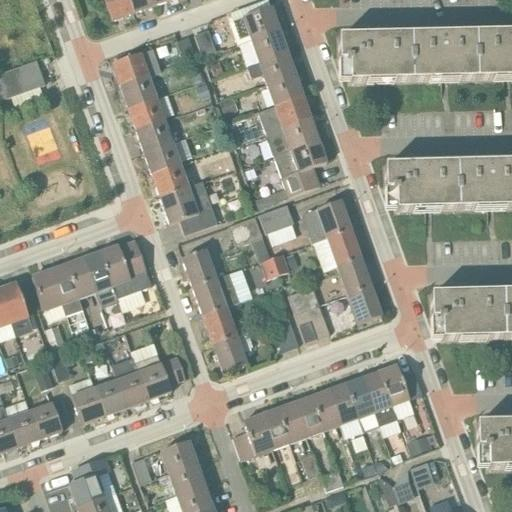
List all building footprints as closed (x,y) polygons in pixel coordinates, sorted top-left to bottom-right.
[(133,17),(126,0),(101,0),(110,25),(133,17)] [(153,10),(149,0),(126,0),(133,17),(153,10)] [(176,2),(175,0),(149,0),(153,10),(176,2)] [(237,49),(251,44),(279,34),(271,11),(229,26),(237,49)] [(475,38),(476,83),(511,82),(511,36),(511,37),(511,28),(509,27),(501,28),(501,37),(475,38)] [(476,83),(475,38),(447,38),(447,30),(445,29),(437,29),(437,38),(409,39),(410,85),(476,83)] [(410,85),(409,39),(384,40),(383,32),(382,31),(373,31),(374,40),(337,41),(338,66),(344,65),(344,67),(348,67),(349,86),(410,85)] [(203,61),(214,57),(206,34),(195,38),(203,61)] [(279,34),(251,44),(259,66),(287,56),(279,34)] [(185,68),(196,64),(188,41),(177,45),(185,68)] [(120,91),(148,81),(160,76),(152,53),(111,68),(120,91)] [(287,56),(259,66),(247,70),(251,82),(263,78),(266,87),(294,77),(287,56)] [(0,104),(44,88),(36,64),(0,77),(0,104)] [(222,75),(218,64),(210,67),(214,78),(222,75)] [(202,85),(199,75),(195,76),(191,85),(192,88),(202,85)] [(294,77),(266,87),(274,110),(302,100),(294,77)] [(127,113),(156,103),(148,81),(120,91),(127,113)] [(209,100),(204,87),(193,91),(198,104),(209,100)] [(302,100),(274,110),(258,116),(265,138),(310,122),(302,100)] [(135,135),(164,125),(156,103),(127,113),(135,135)] [(231,115),(227,103),(218,106),(223,118),(231,115)] [(310,122),(265,138),(273,160),(318,144),(310,122)] [(143,158),(172,147),(164,125),(135,135),(143,158)] [(233,127),(223,130),(227,144),(238,140),(233,127)] [(318,144),(273,160),(288,205),(317,195),(309,173),(326,167),(318,144)] [(151,179),(180,169),(172,147),(143,158),(151,179)] [(511,211),(511,166),(493,167),(493,159),(491,158),(483,158),(483,167),(455,168),(456,213),(511,211)] [(456,213),(455,168),(430,168),(430,160),(428,159),(419,160),(419,169),(384,170),(384,194),(391,194),(391,196),(394,196),(395,215),(456,213)] [(159,202),(188,191),(180,169),(151,179),(159,202)] [(179,225),(184,240),(217,228),(202,186),(188,191),(159,202),(169,229),(179,225)] [(311,248),(326,243),(350,234),(340,205),(300,219),(311,248)] [(265,238),(293,228),(286,209),(258,219),(265,238)] [(259,267),(270,263),(254,221),(228,231),(236,252),(251,246),(259,267)] [(350,234),(326,243),(337,271),(360,262),(350,234)] [(117,250),(100,256),(112,290),(117,303),(151,291),(134,245),(118,251),(117,250)] [(192,292),(216,283),(205,254),(181,262),(192,292)] [(100,256),(83,262),(95,296),(101,313),(118,306),(117,303),(112,290),(100,256)] [(297,269),(292,257),(284,260),(288,272),(297,269)] [(266,284),(288,275),(282,258),(270,263),(259,267),(266,284)] [(95,296),(83,262),(65,269),(77,303),(95,296)] [(360,262),(337,271),(347,299),(370,291),(360,262)] [(48,275),(61,309),(65,321),(82,315),(77,303),(65,269),(48,275)] [(61,309),(48,275),(31,281),(44,315),(61,309)] [(229,278),(216,283),(192,292),(202,320),(226,312),(240,307),(229,278)] [(15,287),(0,292),(0,299),(10,327),(28,321),(15,287)] [(504,342),(503,296),(476,297),(476,289),(474,288),(466,288),(466,298),(430,299),(430,323),(436,323),(436,325),(440,325),(441,344),(504,342)] [(294,318),(319,310),(312,291),(288,299),(294,318)] [(370,291),(347,299),(357,329),(381,320),(370,291)] [(270,313),(283,308),(278,296),(265,300),(270,313)] [(504,342),(511,341),(511,296),(503,296),(504,342)] [(0,330),(10,327),(0,299),(0,330)] [(329,339),(319,310),(294,318),(298,330),(310,326),(316,344),(329,339)] [(226,312),(202,320),(212,348),(236,340),(226,312)] [(282,356),(298,350),(287,321),(271,327),(282,356)] [(316,344),(310,326),(298,330),(304,348),(316,344)] [(54,356),(67,351),(58,328),(45,333),(54,356)] [(96,329),(88,332),(90,338),(98,335),(96,329)] [(236,340),(212,348),(222,377),(246,369),(236,340)] [(84,366),(107,358),(102,345),(102,344),(94,347),(79,352),(84,366)] [(4,362),(8,372),(19,368),(15,358),(4,362)] [(57,385),(69,381),(63,360),(51,364),(57,385)] [(116,384),(126,413),(148,404),(138,376),(133,362),(110,370),(116,384)] [(138,376),(148,404),(171,396),(168,390),(185,383),(177,362),(160,368),(138,376)] [(396,370),(377,376),(390,411),(408,404),(396,370)] [(394,423),(390,411),(377,376),(361,382),(374,417),(378,429),(394,423)] [(49,379),(36,383),(40,395),(53,390),(49,379)] [(374,417),(361,382),(344,388),(357,423),(374,417)] [(93,392),(103,421),(126,413),(116,384),(93,392)] [(357,423),(344,388),(328,395),(341,429),(357,423)] [(103,421),(93,392),(71,400),(82,428),(103,421)] [(341,429),(328,395),(311,400),(324,435),(341,429)] [(324,435),(311,400),(294,407),(307,441),(324,435)] [(29,415),(39,444),(62,436),(52,407),(29,415)] [(307,441),(294,407),(276,413),(289,447),(307,441)] [(289,447),(276,413),(260,419),(272,453),(289,447)] [(7,423),(17,452),(39,444),(29,415),(7,423)] [(511,471),(511,416),(511,417),(511,427),(476,427),(477,452),(482,452),(482,453),(487,453),(487,472),(511,471)] [(272,453),(260,419),(242,426),(246,436),(232,442),(241,466),(255,461),(255,460),(272,453)] [(0,425),(0,458),(17,452),(7,423),(0,425)] [(436,445),(433,437),(426,440),(429,447),(436,445)] [(429,452),(425,439),(406,446),(410,459),(429,452)] [(160,455),(168,478),(196,468),(188,445),(160,455)] [(402,464),(399,456),(390,460),(393,467),(402,464)] [(309,482),(321,477),(313,457),(301,462),(309,482)] [(108,475),(103,462),(73,473),(77,485),(68,489),(76,511),(105,501),(97,480),(108,475)] [(139,488),(151,483),(143,462),(131,466),(139,488)] [(365,481),(377,477),(371,462),(360,467),(362,470),(361,471),(365,481)] [(387,472),(379,465),(374,467),(379,480),(387,472)] [(418,493),(434,487),(427,466),(410,472),(418,493)] [(196,468),(168,478),(176,500),(204,490),(196,468)] [(326,495),(343,489),(338,475),(321,481),(326,495)] [(386,511),(397,508),(390,489),(379,483),(378,484),(386,511)] [(204,490),(176,500),(180,511),(210,511),(212,511),(204,490)] [(346,505),(343,497),(342,495),(333,498),(334,500),(335,504),(340,507),(346,505)] [(154,508),(164,505),(163,500),(152,504),(154,508)] [(108,511),(105,501),(76,511),(108,511)]
